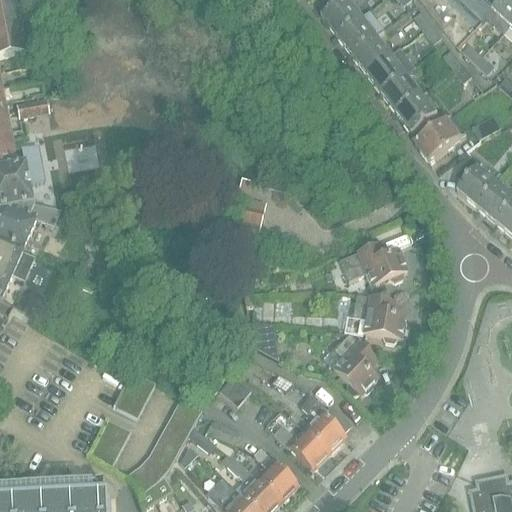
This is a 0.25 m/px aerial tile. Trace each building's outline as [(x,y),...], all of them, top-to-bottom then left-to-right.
[(408,0),(396,0),(404,10),(412,4),(408,0)] [(476,0),(492,14),(505,0),(476,0)] [(511,0),(505,0),(492,14),(510,31),(511,29),(511,0)] [(321,21),(337,41),(362,21),(347,1),(321,21)] [(0,35),(20,31),(16,6),(0,9),(0,35)] [(362,21),(337,41),(352,60),(377,40),(385,34),(370,15),(362,21)] [(421,16),(414,22),(424,35),(431,30),(421,16)] [(431,30),(424,35),(434,49),(441,43),(431,30)] [(20,31),(0,35),(0,60),(25,56),(20,31)] [(352,60),(367,79),(392,59),(377,40),(352,60)] [(470,49),(463,56),(475,68),(482,61),(470,49)] [(392,59),(367,79),(382,98),(407,79),(415,72),(400,53),(392,59)] [(451,55),(443,61),(453,74),(461,68),(451,55)] [(482,61),(475,68),(488,80),(494,73),(482,61)] [(461,68),(453,74),(463,87),(471,81),(461,68)] [(382,98),(397,118),(422,98),(407,79),(382,98)] [(511,89),(506,84),(499,91),(511,102),(511,100),(511,89)] [(412,138),(423,129),(438,118),(422,98),(397,118),(412,138)] [(18,122),(47,117),(44,104),(15,109),(18,122)] [(7,114),(0,114),(0,133),(10,131),(7,114)] [(466,140),(458,129),(452,121),(442,129),(416,149),(430,167),(466,140)] [(480,144),(501,133),(494,121),(473,132),(480,144)] [(10,131),(0,133),(0,151),(13,149),(10,131)] [(13,149),(0,151),(0,174),(27,169),(37,167),(41,166),(37,150),(24,153),(14,154),(13,149)] [(457,196),(477,212),(498,187),(479,171),(482,167),(473,159),(455,180),(464,188),(457,196)] [(27,169),(0,174),(0,215),(32,209),(28,188),(40,186),(44,185),(41,166),(37,167),(27,169)] [(477,212),(496,228),(511,208),(511,198),(498,187),(477,212)] [(265,208),(236,201),(227,240),(255,247),(265,208)] [(511,208),(496,228),(511,241),(511,208)] [(0,246),(23,256),(36,226),(53,232),(60,216),(32,209),(0,215),(0,246)] [(0,246),(0,273),(13,279),(25,284),(35,261),(23,256),(0,246)] [(381,247),(339,264),(347,286),(365,278),(370,290),(389,283),(394,286),(402,283),(403,277),(406,275),(398,254),(386,259),(381,247)] [(128,269),(119,291),(142,301),(151,279),(128,269)] [(0,273),(0,303),(12,281),(13,279),(0,273)] [(250,286),(241,288),(243,299),(251,298),(250,286)] [(30,323),(39,302),(24,295),(16,315),(30,323)] [(251,298),(243,299),(245,311),(253,310),(251,298)] [(394,306),(356,299),(351,322),(364,324),(362,337),(382,341),(384,346),(393,348),(397,343),(400,344),(405,321),(392,319),(394,306)] [(273,330),(255,327),(247,329),(249,340),(257,339),(274,339),(273,330)] [(376,366),(348,338),(332,355),(342,364),(332,373),(347,388),(346,394),(352,399),(358,398),(360,401),(376,384),(367,376),(376,366)] [(155,388),(133,376),(115,411),(136,422),(155,388)] [(276,379),(271,387),(286,396),(291,387),(276,379)] [(237,412),(251,396),(232,381),(219,396),(237,412)] [(350,429),(330,410),(326,414),(312,400),(301,411),(314,425),(304,435),(328,458),(344,441),(342,439),(350,429)] [(149,492),(155,488),(162,480),(168,474),(200,415),(179,403),(148,460),(139,470),(128,477),(142,497),(149,492)] [(212,423),(206,435),(234,449),(240,437),(212,423)] [(130,435),(109,424),(90,458),(112,470),(130,435)] [(194,432),(187,440),(199,449),(206,441),(194,432)] [(311,476),(328,458),(304,435),(293,446),(279,433),(273,439),(311,476)] [(188,451),(179,467),(185,473),(198,460),(188,451)] [(266,474),(256,484),(280,507),(296,490),(259,454),(253,461),(266,474)] [(234,464),(227,472),(237,482),(239,480),(243,485),(233,495),(239,500),(250,511),(275,511),(280,507),(256,484),(242,471),(234,464)] [(149,492),(156,506),(172,496),(162,480),(155,488),(149,492)] [(477,495),(471,496),(473,511),(511,511),(511,487),(509,489),(508,482),(475,489),(477,495)] [(221,483),(205,499),(218,511),(250,511),(239,500),(233,495),(226,488),(221,483)] [(137,500),(140,511),(145,511),(156,506),(149,492),(142,497),(138,500),(137,500)] [(0,511),(110,511),(110,499),(0,503),(0,511)]
